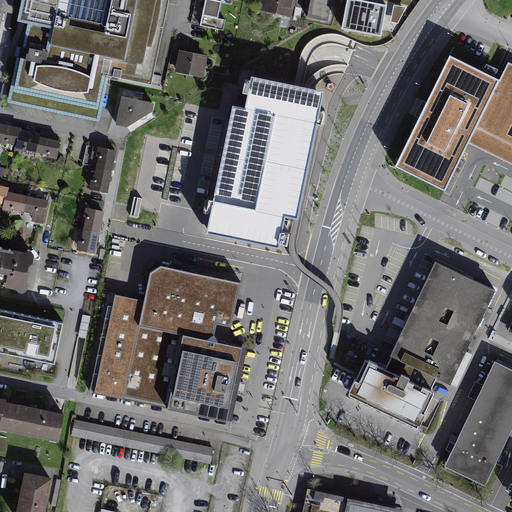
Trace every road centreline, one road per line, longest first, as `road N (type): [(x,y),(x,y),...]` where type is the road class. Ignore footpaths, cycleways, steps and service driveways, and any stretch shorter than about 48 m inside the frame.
road 1 (tertiary): [(285,444),(348,177),(397,73),(447,0)]
road 2 (tertiary): [(468,511),(333,452),(285,444)]
